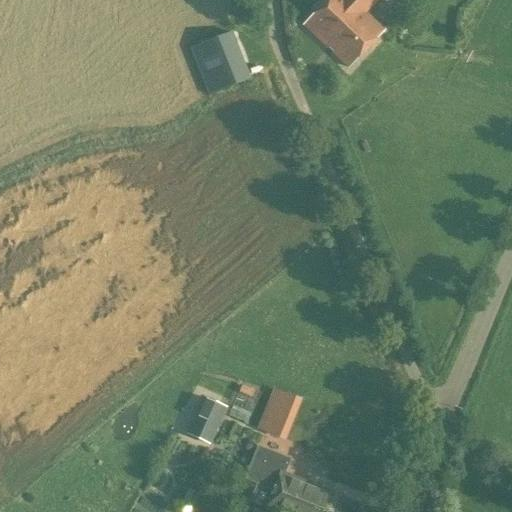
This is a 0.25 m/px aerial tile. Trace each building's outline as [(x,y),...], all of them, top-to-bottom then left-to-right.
[(326,0),(302,25),(310,33),(347,68),(381,33),(383,31),(361,11),(371,0),(326,0)] [(206,95),(249,79),(231,33),(189,50),(206,95)] [(274,387),(262,431),(294,439),(305,396),(274,387)] [(209,446),(226,408),(202,397),(191,423),(184,420),(181,429),(187,432),(186,435),(209,446)] [(319,511),(328,492),(283,475),(289,461),(257,448),(245,479),(258,485),(251,503),(265,509),(271,511),(319,511)] [(190,511),(198,494),(189,490),(180,511),(182,511),(190,511)]
